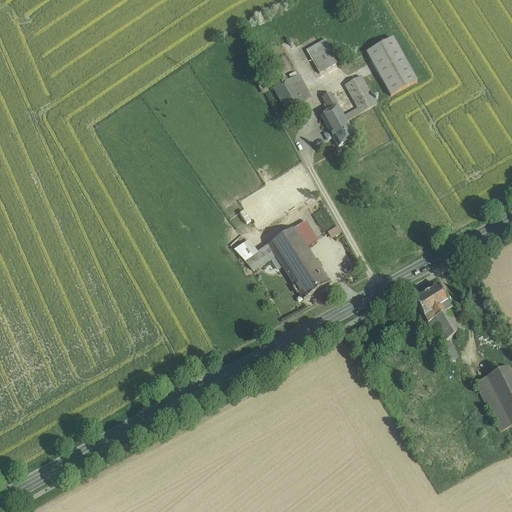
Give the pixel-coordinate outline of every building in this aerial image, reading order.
[(331,52),(324,39),(305,50),(312,62),(331,52)] [(416,83),(392,39),(365,54),(389,98),(416,83)] [(331,52),(312,62),(319,74),(338,64),(331,52)] [(299,76),(273,89),(286,112),(311,99),(299,76)] [(376,105),(361,77),(344,86),(357,109),(359,114),(376,105)] [(337,107),(330,96),(322,100),(329,112),(337,107)] [(329,112),(319,117),(328,133),(345,123),(345,122),(342,117),(337,107),(329,112)] [(357,109),(342,117),(345,122),(359,114),(357,109)] [(345,123),(328,133),(336,147),(353,138),(345,123)] [(303,242),(312,236),(304,224),(295,229),(303,242)] [(331,240),(341,233),(338,228),(328,234),(331,240)] [(295,229),(268,246),(276,258),(280,266),(303,302),(330,285),(307,248),(303,242),(295,229)] [(312,236),(303,242),(307,248),(317,242),(312,236)] [(254,272),(271,261),(276,258),(268,246),(256,254),(248,243),(234,251),(254,272)] [(280,266),(276,258),(271,261),(275,269),(280,266)] [(438,288),(414,303),(424,319),(448,305),(448,304),(438,288)] [(448,305),(424,319),(441,347),(448,342),(465,332),(448,305)] [(448,342),(441,347),(451,363),(459,358),(448,342)] [(511,375),(508,368),(475,385),(500,434),(511,427),(511,375)]
